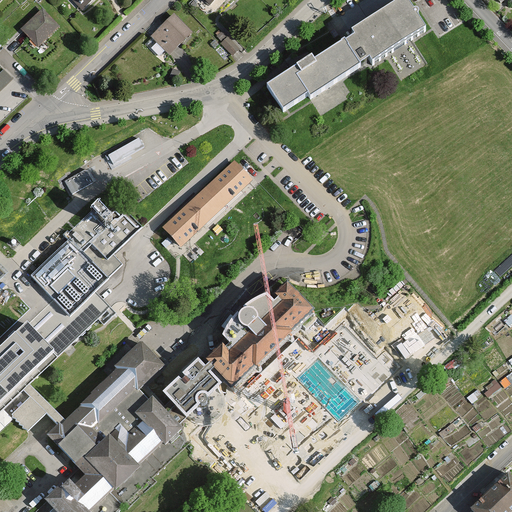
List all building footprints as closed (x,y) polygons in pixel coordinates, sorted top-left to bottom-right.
[(94,0),(71,0),(83,12),(94,0)] [(203,0),(212,8),(219,0),(203,0)] [(401,0),(350,34),(351,36),(368,62),(371,66),(425,31),(405,0),(401,0)] [(42,11),(21,31),(39,50),(60,30),(42,11)] [(193,36),(175,17),(151,38),(169,58),(193,36)] [(368,62),(351,36),(320,57),(337,82),(368,62)] [(238,49),(226,37),(220,44),(232,56),(238,49)] [(310,59),(264,89),(281,114),(303,99),(306,103),(337,82),(320,57),(312,62),(310,59)] [(3,71),(0,73),(0,92),(12,81),(3,71)] [(235,162),(165,230),(185,251),(254,181),(235,162)] [(71,243),(32,278),(67,316),(108,280),(122,267),(112,256),(140,231),(111,198),(67,238),(71,243)] [(0,408),(55,355),(27,325),(0,350),(0,282),(5,278),(0,272),(0,408)] [(236,349),(232,354),(226,349),(210,366),(238,393),(317,314),(292,289),(282,298),(287,303),(280,310),(268,297),(226,339),(236,349)] [(365,326),(360,315),(349,320),(354,331),(365,326)] [(101,511),(186,433),(156,401),(137,418),(147,428),(132,442),(121,431),(101,450),(88,436),(138,390),(139,392),(165,368),(143,344),(116,369),(119,373),(47,440),(86,481),(77,488),(71,481),(46,504),(54,511),(53,511),(101,511)] [(220,390),(198,366),(163,398),(186,422),(220,390)] [(475,510),(476,511),(511,511),(511,477),(475,510)]
